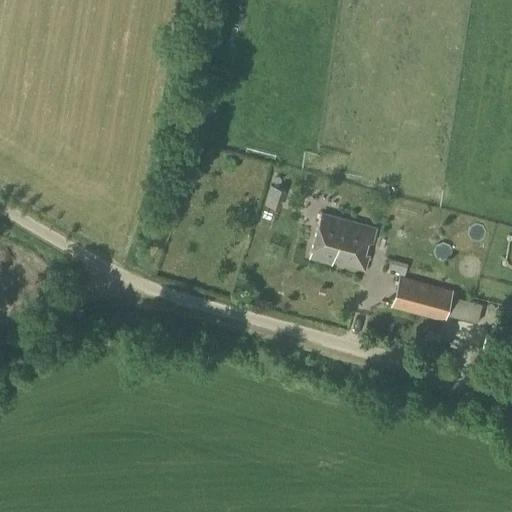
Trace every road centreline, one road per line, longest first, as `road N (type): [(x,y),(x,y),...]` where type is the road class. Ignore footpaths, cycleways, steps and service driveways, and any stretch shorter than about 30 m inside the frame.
road 1 (unclassified): [(511,392),(185,302),(121,277),(0,206)]
road 2 (track): [(0,313),(121,277)]
